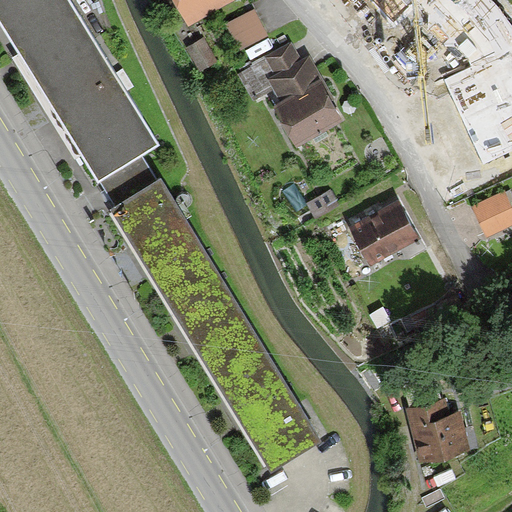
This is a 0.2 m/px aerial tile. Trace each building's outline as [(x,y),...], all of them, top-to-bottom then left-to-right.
[(76,0),(0,0),(0,13),(277,461),(322,434),(143,145),(160,135),(76,0)] [(169,0),(184,28),(236,0),(169,0)] [(379,0),(394,16),(413,0),(379,0)] [(472,68),(511,49),(511,27),(499,7),(491,0),(414,0),(460,48),(472,68)] [(251,13),(226,27),(239,50),(264,37),(251,13)] [(212,61),(200,42),(186,50),(198,69),(212,61)] [(280,105),(272,110),(293,148),(341,122),(307,60),(299,63),(290,47),(265,60),(275,77),(267,81),(280,105)] [(511,49),(472,68),(445,80),(483,162),(511,149),(511,49)] [(490,235),(511,225),(511,190),(511,188),(476,202),(490,235)] [(328,195),(308,204),(314,218),(334,209),(328,195)] [(346,222),(368,266),(418,241),(396,197),(346,222)] [(511,350),(474,363),(482,387),(511,377),(511,350)] [(443,389),(414,390),(414,399),(444,398),(443,389)] [(408,409),(419,464),(469,453),(468,449),(477,447),(472,426),(465,428),(462,413),(448,415),(445,401),(408,409)]
